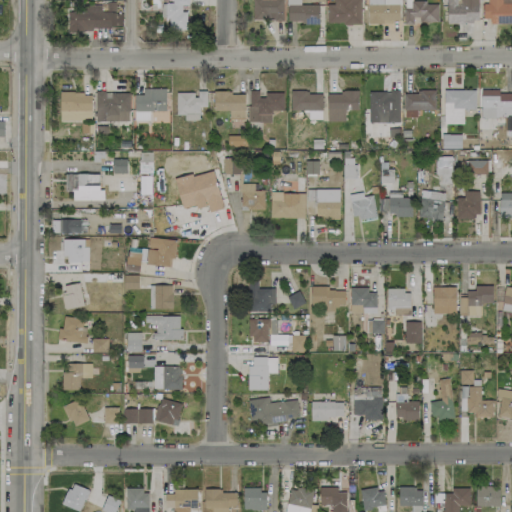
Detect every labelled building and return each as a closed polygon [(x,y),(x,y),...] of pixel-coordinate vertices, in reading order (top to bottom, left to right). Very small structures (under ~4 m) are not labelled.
[(161,17),(168,17),(168,30),(184,30),(184,0),(172,0),(173,3),(161,3),(161,17)] [(318,4),(300,5),(299,0),(287,0),(287,23),(318,22),(318,4)] [(360,24),(360,0),(332,0),(333,4),(326,4),(326,23),(360,24)] [(367,0),(368,23),(400,22),(399,0),(393,0),(382,0),(367,0)] [(477,0),(446,0),(446,22),(478,22),(477,0)] [(489,24),(511,23),(511,0),(487,0),(487,4),(481,4),(482,18),(489,18),(489,24)] [(437,2),(410,2),(410,7),(404,7),(404,22),(437,23),(437,2)] [(67,29),(110,29),(110,11),(67,11),(67,29)] [(164,87),(164,110),(147,110),(147,120),(133,120),(132,94),(141,94),(142,87),(164,87)] [(397,89),(397,121),(368,122),(367,91),(384,91),(384,92),(388,92),(388,89),(397,89)] [(433,89),(433,109),(415,109),(415,117),(402,117),(403,109),(402,109),(402,93),(415,93),(416,90),(418,90),(418,89),(433,89)] [(461,123),(461,109),(473,109),(473,89),(442,89),(442,123),(461,123)] [(510,115),(510,92),(497,93),(497,89),(479,89),(479,117),(495,118),(495,115),(510,115)] [(94,90),(94,112),(92,112),(92,116),(94,116),(94,120),(103,120),(103,114),(115,114),(115,110),(128,110),(128,92),(110,92),(109,97),(103,97),(103,90),(94,90)] [(174,92),(192,91),(192,96),(196,96),(196,90),(205,90),(205,106),(197,106),(198,112),(184,113),(184,114),(174,114),(174,92)] [(212,90),(229,90),(229,93),(243,93),(243,109),(242,110),(242,118),(227,119),(228,110),(212,110),(212,90)] [(248,90),(257,90),(257,96),(263,97),(263,92),(281,92),(281,107),(269,107),(269,113),(255,113),(255,106),(248,106),(248,90)] [(320,93),(320,109),(319,109),(320,118),(307,118),(306,109),(289,109),(289,90),(303,90),(303,91),(306,91),(306,93),(320,93)] [(325,93),(338,93),(339,90),(341,90),(356,90),(356,109),(349,109),(343,108),(343,120),(325,120),(325,93)] [(59,120),(89,119),(89,94),(82,94),(82,91),(73,92),(73,91),(58,91),(59,120)] [(461,134),(441,134),(441,148),(460,149),(461,134)] [(139,152),(138,172),(152,173),(153,152),(139,152)] [(223,173),(237,173),(237,158),(223,158),(223,173)] [(487,160),(467,160),(467,173),(487,174),(487,160)] [(435,174),(440,174),(440,183),(451,183),(451,161),(434,161),(435,174)] [(223,208),(213,169),(174,179),(181,208),(196,205),(196,208),(207,205),(209,212),(223,208)] [(104,200),(104,190),(99,189),(99,174),(73,173),(73,200),(104,200)] [(263,210),(263,190),(254,190),(254,183),(241,183),(240,209),(263,210)] [(338,189),(306,189),(306,202),(315,202),(315,218),(339,218),(338,189)] [(444,193),(421,189),(417,216),(441,220),(444,193)] [(455,197),(456,217),(479,217),(478,191),(463,191),(463,197),(455,197)] [(304,217),(304,192),(269,192),(269,217),(304,217)] [(354,222),(376,217),(372,194),(364,196),(362,192),(349,195),(354,222)] [(498,218),(511,218),(511,193),(499,193),(498,218)] [(411,217),(411,197),(400,197),(381,197),(381,212),(394,212),(394,217),(411,217)] [(172,267),(176,240),(148,236),(145,263),(172,267)] [(82,262),(82,238),(63,239),(63,262),(82,262)] [(142,255),(130,251),(126,261),(133,264),(138,266),(142,255)] [(138,275),(123,274),(123,288),(138,288),(138,275)] [(273,311),(272,288),(258,288),(258,280),(247,280),(248,311),(273,311)] [(83,305),(79,283),(60,286),(65,309),(83,305)] [(171,285),(149,284),(149,309),(171,309),(171,285)] [(511,285),(504,284),(501,310),(511,311),(511,285)] [(310,308),(335,309),(335,304),(344,305),(344,290),(328,290),(329,286),(310,285),(310,308)] [(458,315),(481,315),(480,303),(492,302),(492,285),(474,285),(474,290),(465,290),(465,297),(458,297),(458,315)] [(375,313),(375,292),(367,292),(368,287),(350,287),(349,312),(375,313)] [(455,287),(431,288),(431,313),(455,313),(455,287)] [(386,290),(386,313),(410,312),(409,289),(386,290)] [(303,302),(297,291),(286,297),(292,308),(303,302)] [(153,339),(180,339),(180,315),(144,315),(144,324),(153,324),(153,339)] [(85,318),(63,317),(62,328),(58,327),(57,340),(84,342),(85,318)] [(267,342),(267,334),(275,334),(276,319),(249,319),(249,342),(267,342)] [(420,342),(420,321),(404,321),(404,342),(420,342)] [(141,332),(126,332),(125,351),(140,351),(141,332)] [(305,334),(290,335),(291,351),(305,351),(305,334)] [(331,349),(342,349),(343,335),(332,335),(331,349)] [(92,351),(107,352),(107,338),(92,338),(92,351)] [(247,390),(267,389),(267,373),(276,373),(276,357),(251,357),(251,365),(247,365),(247,390)] [(91,363),(63,362),(62,389),(79,389),(79,377),(91,378),(91,363)] [(153,365),(152,388),(180,389),(181,366),(153,365)] [(459,384),(471,385),(472,370),(459,370),(459,384)] [(428,401),(431,419),(453,416),(448,378),(438,379),(440,400),(428,401)] [(474,417),(491,417),(491,400),(480,399),(480,386),(460,385),(459,411),(474,412),(474,417)] [(497,415),(511,417),(511,390),(496,389),(495,400),(499,400),(497,415)] [(394,419),(418,419),(418,401),(406,401),(406,394),(395,394),(394,419)] [(153,419),(175,425),(181,404),(159,397),(153,419)] [(247,400),(250,424),(298,418),(296,399),(269,403),(268,397),(247,400)] [(71,426),(88,419),(79,398),(63,405),(71,426)] [(352,398),(352,414),(363,414),(363,419),(381,419),(381,398),(352,398)] [(342,416),(342,401),(310,402),(310,420),(328,420),(328,416),(342,416)] [(118,407),(103,407),(103,423),(118,423),(118,407)] [(152,423),(152,408),(123,408),(123,423),(152,423)] [(80,511),(88,489),(70,482),(62,504),(80,511)] [(284,511),(308,511),(312,491),(289,486),(284,511)] [(499,506),(499,487),(475,486),(475,505),(499,506)] [(319,504),(331,504),(330,511),(345,511),(346,492),(337,491),(337,487),(319,487),(319,504)] [(385,506),(381,487),(359,491),(362,509),(385,506)] [(421,487),(397,487),(398,506),(422,505),(421,487)] [(222,488),(205,489),(205,511),(227,511),(227,506),(236,506),(236,492),(222,492),(222,488)] [(242,489),(243,510),(266,509),(265,488),(242,489)] [(469,488),(450,488),(450,492),(442,493),(442,511),(457,511),(457,505),(469,505),(469,488)] [(125,489),(126,511),(148,511),(148,489),(125,489)] [(197,507),(196,489),(165,490),(165,507),(173,507),(173,511),(189,511),(189,508),(197,507)] [(101,509),(106,511),(113,511),(119,500),(107,494),(101,509)]
